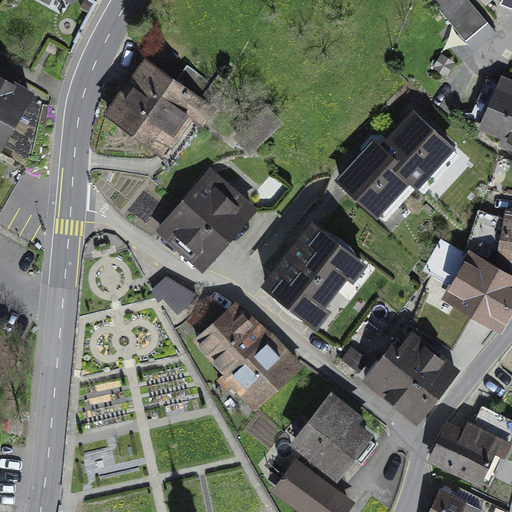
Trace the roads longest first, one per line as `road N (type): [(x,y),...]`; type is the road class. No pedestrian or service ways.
road 1 (residential): [(70,209),(105,216),(242,299),(425,437)]
road 2 (unknown): [(282,511),(136,235)]
road 3 (tertiary): [(40,511),(70,209)]
road 4 (tertiary): [(70,209),(78,110),(129,0)]
road 5 (residential): [(425,437),(511,328)]
